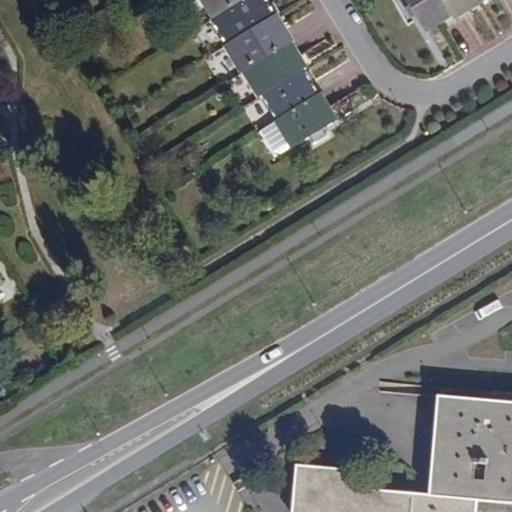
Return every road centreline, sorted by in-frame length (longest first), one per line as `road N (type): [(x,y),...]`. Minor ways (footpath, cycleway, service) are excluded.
road 1 (tertiary): [(327,332),(260,359),(0,509)]
road 2 (tertiary): [(52,511),(327,332)]
road 3 (residential): [(511,51),(447,91),(420,94),(390,76),(342,0)]
road 4 (tertiary): [(511,219),(327,332)]
